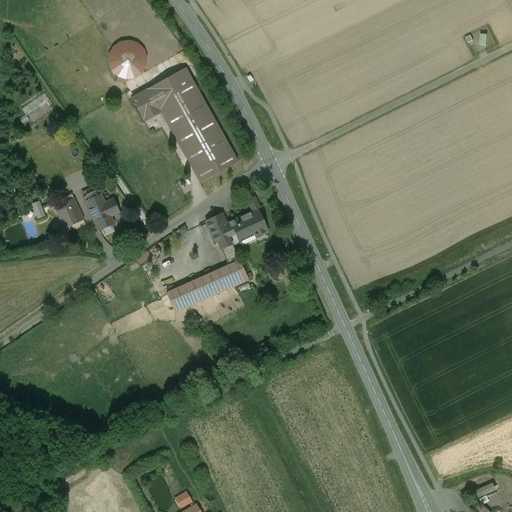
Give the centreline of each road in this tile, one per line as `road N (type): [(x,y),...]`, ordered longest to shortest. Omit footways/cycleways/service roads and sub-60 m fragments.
road 1 (tertiary): [(270,164),(429,511)]
road 2 (unclassified): [(270,164),(0,343)]
road 3 (unclassified): [(511,46),(270,164)]
road 4 (tertiary): [(174,0),(270,164)]
